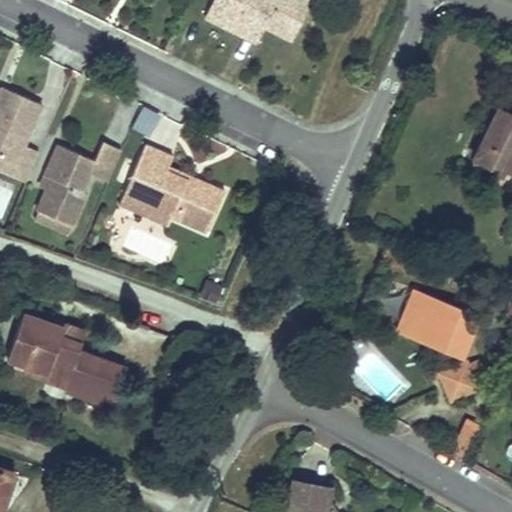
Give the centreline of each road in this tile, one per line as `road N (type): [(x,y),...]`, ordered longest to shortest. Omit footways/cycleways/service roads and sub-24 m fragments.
road 1 (residential): [(3,0),(352,169)]
road 2 (residential): [(264,385),(497,511)]
road 3 (residential): [(352,169),(264,385)]
road 4 (unknown): [(184,511),(112,472),(0,433)]
road 5 (residential): [(423,0),(352,169)]
road 6 (residential): [(264,385),(195,511)]
